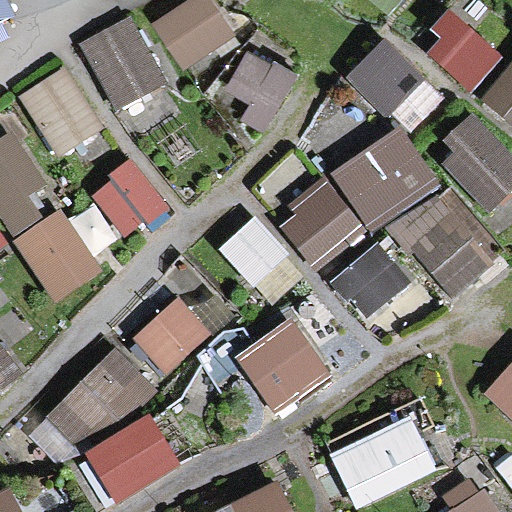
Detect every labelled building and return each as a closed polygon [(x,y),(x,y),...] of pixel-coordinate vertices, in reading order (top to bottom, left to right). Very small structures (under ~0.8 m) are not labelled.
[(11,0),(0,0),(0,29),(21,18),(11,0)] [(210,0),(194,0),(158,23),(184,65),(232,36),(210,0)] [(392,0),(402,9),(409,0),(392,0)] [(503,62),(447,21),(437,35),(444,39),(428,62),(477,97),(503,62)] [(128,29),(84,53),(118,114),(162,90),(128,29)] [(391,107),(426,71),(391,38),(357,75),(391,107)] [(292,77),(248,54),(228,94),(251,106),(244,120),(264,130),(292,77)] [(64,77),(26,100),(62,160),(100,137),(64,77)] [(511,77),(487,109),(511,128),(511,77)] [(511,205),(511,168),(472,126),(447,150),(449,175),(494,222),(511,205)] [(402,139),(342,181),(378,233),(439,191),(402,139)] [(8,144),(0,148),(0,209),(16,235),(34,223),(26,209),(43,198),(8,144)] [(132,171),(112,187),(147,231),(167,216),(132,171)] [(294,212),(287,234),(321,273),(363,238),(330,191),(294,212)] [(440,207),(400,239),(451,304),(492,271),(440,207)] [(61,225),(20,249),(57,309),(97,284),(61,225)] [(258,227),(218,260),(251,300),(291,266),(258,227)] [(380,257),(339,293),(368,326),(409,291),(380,257)] [(180,308),(135,346),(167,383),(212,345),(180,308)] [(290,337),(238,375),(273,423),(325,385),(290,337)] [(0,356),(0,404),(23,388),(0,356)] [(117,363),(56,422),(92,459),(153,400),(117,363)] [(511,379),(491,403),(511,421),(511,379)] [(414,423),(329,460),(352,511),(371,511),(440,482),(414,423)] [(157,429),(94,466),(121,511),(184,475),(157,429)] [(17,511),(10,497),(0,502),(0,511),(17,511)] [(286,511),(280,497),(243,511),(286,511)] [(496,511),(490,501),(470,511),(496,511)]
